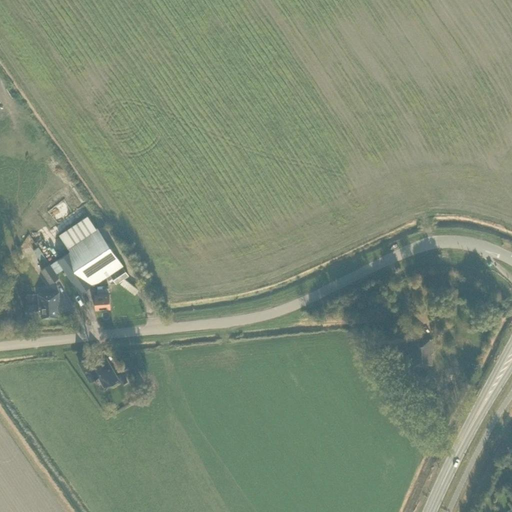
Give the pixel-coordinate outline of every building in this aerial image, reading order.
[(96,228),(87,216),(60,234),(61,238),(70,252),(57,260),(79,293),(91,285),(93,286),(110,274),(116,283),(128,275),(121,264),(122,264),(109,246),(110,245),(97,227),(96,228)] [(43,254),(38,258),(45,267),(49,264),(43,254)] [(49,264),(45,267),(40,270),(50,283),(58,277),(49,264)] [(108,289),(108,285),(97,286),(98,289),(97,289),(98,295),(94,295),(95,309),(110,308),(109,294),(108,289)] [(58,317),(57,305),(59,305),(58,293),(38,294),(38,305),(26,306),(26,309),(24,309),(24,312),(26,312),(26,315),(38,314),(38,313),(41,313),(41,318),(58,317)] [(374,344),(406,341),(405,330),(373,332),(374,344)] [(433,353),(431,339),(409,341),(410,352),(410,354),(408,355),(406,357),(407,364),(409,366),(413,366),(431,364),(431,354),(433,353)] [(94,365),(89,357),(79,363),(89,381),(98,376),(104,387),(117,379),(106,358),(94,365)] [(122,385),(128,382),(123,372),(117,376),(122,385)]
